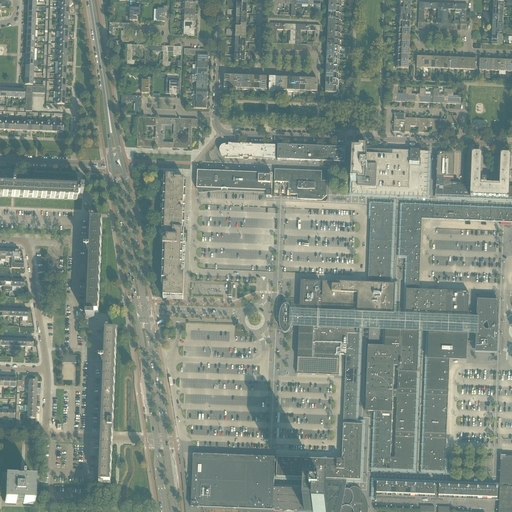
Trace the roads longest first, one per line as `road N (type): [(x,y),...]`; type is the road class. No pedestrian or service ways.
road 1 (tertiary): [(387,140),(228,134),(216,115)]
road 2 (secondary): [(174,511),(152,347)]
road 3 (unclassified): [(73,348),(75,244),(26,242)]
road 4 (secondary): [(113,167),(137,318)]
road 5 (secondary): [(143,301),(120,164)]
road 6 (secondary): [(112,134),(90,0)]
road 7 (unclassified): [(387,140),(387,110),(460,113),(460,142)]
road 8 (unclassified): [(46,371),(26,242)]
road 9 (secondary): [(137,318),(156,439)]
